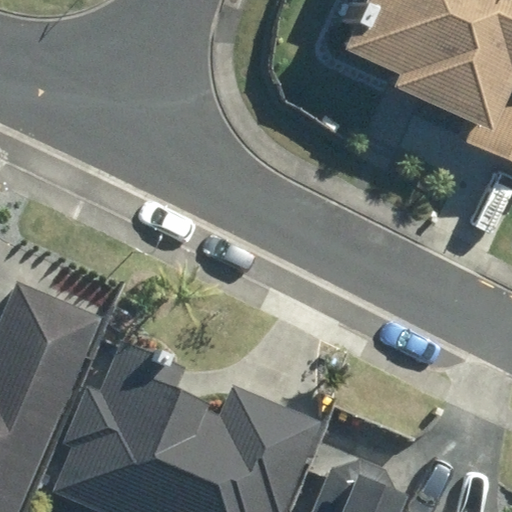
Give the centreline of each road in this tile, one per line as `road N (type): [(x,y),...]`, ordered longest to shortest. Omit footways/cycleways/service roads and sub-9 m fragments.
road 1 (residential): [(131,130),(511,331)]
road 2 (residential): [(0,73),(131,130)]
road 3 (residential): [(181,0),(131,130)]
